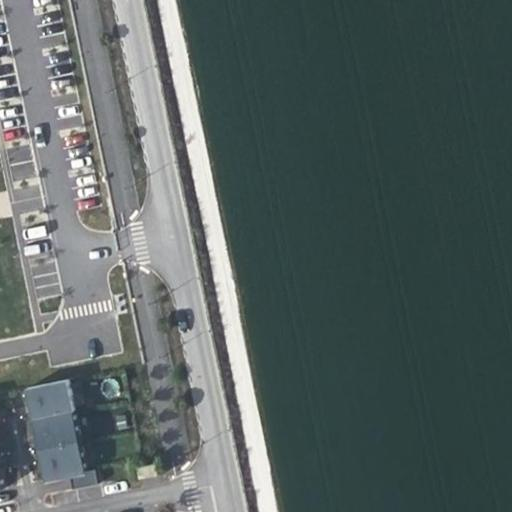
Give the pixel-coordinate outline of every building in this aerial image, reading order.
[(33,405),(36,418),(76,410),(70,379),(29,387),(33,405)] [(39,433),(42,448),(82,440),(76,410),(36,418),(39,433)] [(48,479),(71,474),(89,471),(82,440),(42,448),(45,464),(48,479)] [(157,463),(139,466),(141,477),(159,473),(157,463)] [(97,469),(89,471),(71,474),(74,488),(100,483),(97,469)]
